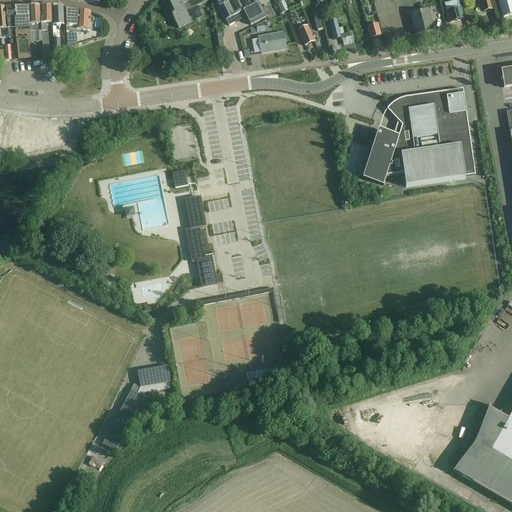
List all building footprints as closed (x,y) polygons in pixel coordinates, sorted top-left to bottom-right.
[(167,0),(172,9),(169,11),(178,30),(191,23),(186,13),(198,7),(211,0),(167,0)] [(246,18),(243,12),(236,0),(215,0),(220,8),(226,21),(230,27),(246,18)] [(236,0),(243,12),(250,9),(260,4),(257,0),(236,0)] [(493,12),(490,0),(480,0),(484,14),(493,12)] [(511,15),(511,0),(497,0),(503,18),(511,15)] [(284,4),(278,7),(282,14),(287,12),(284,4)] [(41,32),(40,7),(29,8),(30,43),(42,43),(42,40),(42,32),(41,32)] [(52,7),(40,7),(41,32),(42,32),(48,32),(47,25),(50,24),(53,24),(52,9),(52,7)] [(6,9),(0,8),(0,29),(8,30),(9,36),(8,29),(6,9)] [(12,29),(15,29),(14,19),(16,20),(15,8),(6,9),(8,29),(9,36),(9,39),(13,38),(12,29)] [(31,60),(30,43),(29,8),(15,8),(16,20),(14,19),(15,29),(15,31),(18,61),(31,60)] [(64,27),(64,9),(64,8),(52,9),(53,24),(53,32),(54,53),(60,51),(59,27),(64,27)] [(446,12),(449,24),(464,20),(461,8),(460,8),(446,12)] [(90,15),(90,14),(78,13),(78,12),(66,10),(66,28),(66,34),(76,35),(83,35),(83,31),(89,32),(90,15)] [(410,16),(415,36),(433,31),(428,11),(410,16)] [(272,12),(266,15),(269,20),(274,18),(272,12)] [(320,13),(313,15),(318,33),(324,32),(320,13)] [(389,18),(378,21),(380,34),(391,32),(389,18)] [(336,21),(329,22),(334,41),(341,39),(336,21)] [(308,27),(298,31),(305,47),(306,46),(314,43),(308,27)] [(77,45),(76,35),(66,34),(67,48),(77,45)] [(262,55),(265,54),(275,53),(274,50),(280,49),(280,52),(286,50),(283,34),(259,38),(261,55),(262,55)] [(511,70),(501,72),(504,90),(511,88),(511,70)] [(404,174),(406,188),(465,180),(465,178),(475,176),(463,90),(406,98),(399,101),(392,105),(387,110),(398,122),(394,135),(379,131),(363,180),(383,187),(387,177),(404,174)] [(511,95),(503,97),(505,110),(511,108),(511,95)] [(13,119),(8,115),(0,113),(0,145),(26,150),(25,154),(65,146),(74,125),(41,120),(41,123),(33,122),(33,124),(18,122),(15,121),(13,119)] [(138,148),(116,151),(119,172),(141,169),(138,148)] [(186,178),(185,172),(172,174),(173,180),(174,184),(175,189),(188,187),(186,178)] [(200,199),(186,201),(187,207),(191,230),(197,262),(202,285),(202,288),(223,284),(221,275),(214,276),(211,259),(205,261),(199,228),(205,227),(200,199)] [(154,305),(144,307),(145,311),(145,314),(155,312),(154,307),(154,305)] [(129,426),(139,408),(144,398),(143,397),(145,395),(170,390),(169,384),(171,384),(168,367),(137,372),(140,389),(138,394),(131,391),(116,419),(129,426)] [(279,382),(277,369),(247,375),(246,375),(224,379),(226,392),(249,388),(279,382)] [(450,422),(459,404),(454,401),(445,419),(450,422)] [(511,415),(509,421),(489,409),(490,406),(474,445),(451,476),(454,473),(511,506),(511,415)] [(116,419),(107,437),(102,446),(115,452),(129,426),(116,419)]
